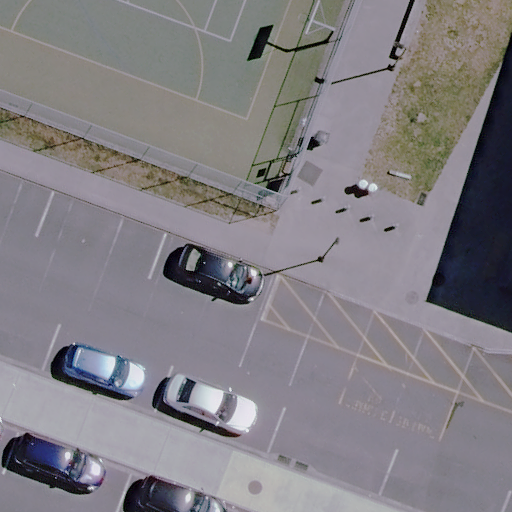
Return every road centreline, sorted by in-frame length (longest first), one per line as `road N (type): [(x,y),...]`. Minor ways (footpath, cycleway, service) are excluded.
road 1 (unknown): [(236,432),(480,0)]
road 2 (unknown): [(453,511),(511,402)]
